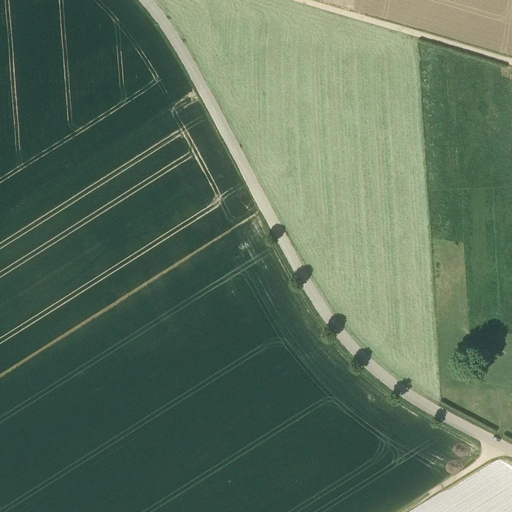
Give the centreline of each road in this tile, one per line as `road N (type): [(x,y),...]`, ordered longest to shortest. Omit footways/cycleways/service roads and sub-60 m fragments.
road 1 (unclassified): [(511,453),(389,383),(331,324),(144,0)]
road 2 (track): [(511,59),(310,0)]
